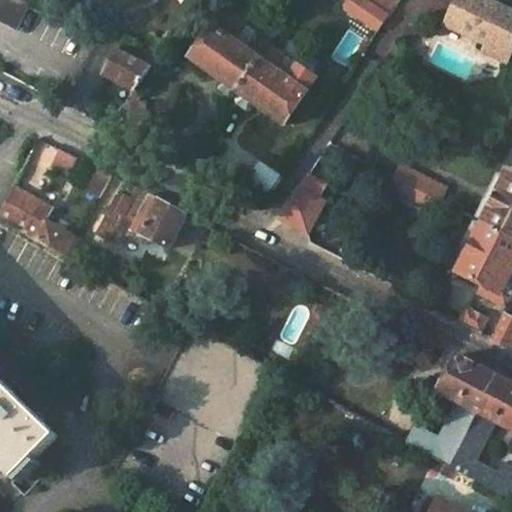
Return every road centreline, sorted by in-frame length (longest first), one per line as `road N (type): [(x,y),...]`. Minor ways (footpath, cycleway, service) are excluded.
road 1 (residential): [(0,97),(511,364)]
road 2 (unknown): [(264,235),(352,93)]
